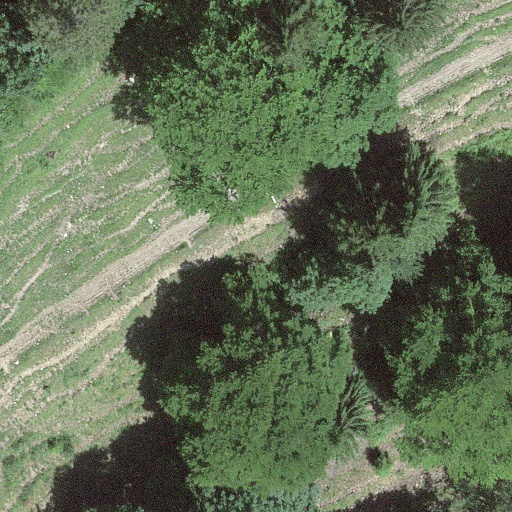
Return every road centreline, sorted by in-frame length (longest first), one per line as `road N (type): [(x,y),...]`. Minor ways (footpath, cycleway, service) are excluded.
road 1 (track): [(0,366),(249,196),(511,43)]
road 2 (track): [(0,125),(129,0)]
